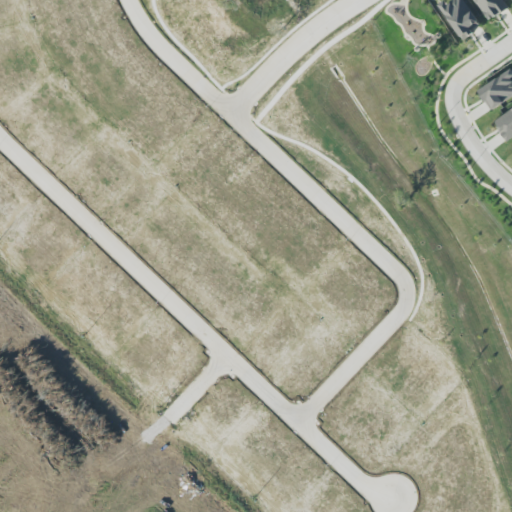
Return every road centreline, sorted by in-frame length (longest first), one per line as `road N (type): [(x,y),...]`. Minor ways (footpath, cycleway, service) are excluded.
road 1 (residential): [(394,499),(353,478),(0,139)]
road 2 (residential): [(297,423),(402,312),(407,288),(230,115)]
road 3 (residential): [(511,185),(469,134),(455,96),(463,74),(511,38)]
road 4 (residential): [(102,485),(228,357)]
road 5 (residential): [(230,115),(311,34),(361,0)]
road 6 (residential): [(0,393),(129,511)]
road 7 (residential): [(127,0),(147,35),(230,115)]
